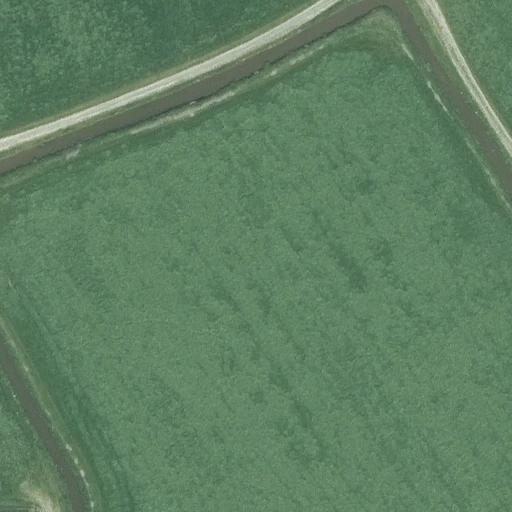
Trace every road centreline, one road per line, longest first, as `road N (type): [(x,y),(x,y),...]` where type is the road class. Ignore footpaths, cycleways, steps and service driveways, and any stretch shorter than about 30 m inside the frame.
road 1 (track): [(0,143),(147,91),(329,0)]
road 2 (track): [(0,248),(85,400),(124,481),(128,511)]
road 3 (track): [(423,0),(467,82),(511,142)]
